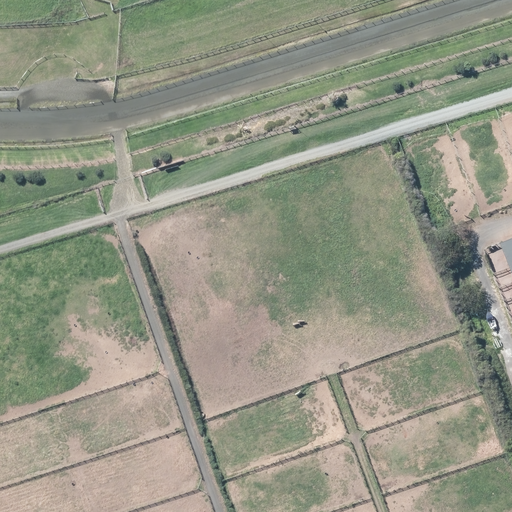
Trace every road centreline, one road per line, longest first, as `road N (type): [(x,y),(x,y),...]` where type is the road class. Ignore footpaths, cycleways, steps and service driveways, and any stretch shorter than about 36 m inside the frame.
road 1 (track): [(0,256),(511,104)]
road 2 (track): [(124,219),(227,511)]
